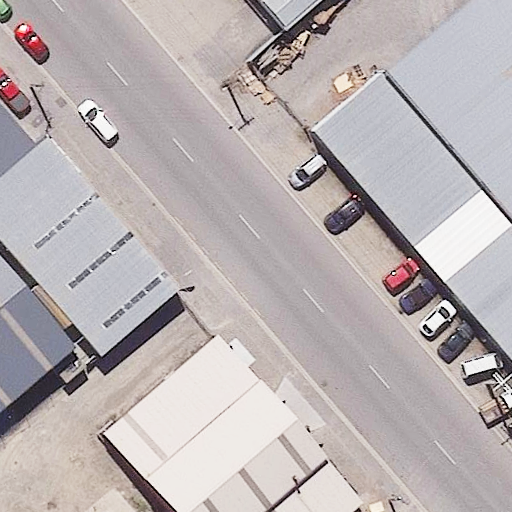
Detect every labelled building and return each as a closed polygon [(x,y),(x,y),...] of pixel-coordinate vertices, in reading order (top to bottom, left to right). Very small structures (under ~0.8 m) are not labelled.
[(318,0),(244,0),(277,37),(318,0)] [(511,0),(426,0),(277,129),(511,384),(511,0)] [(167,294),(32,139),(24,146),(0,118),(0,253),(92,360),(167,294)] [(0,405),(68,347),(0,269),(0,405)] [(346,511),(353,506),(207,339),(91,438),(156,511),(346,511)]
